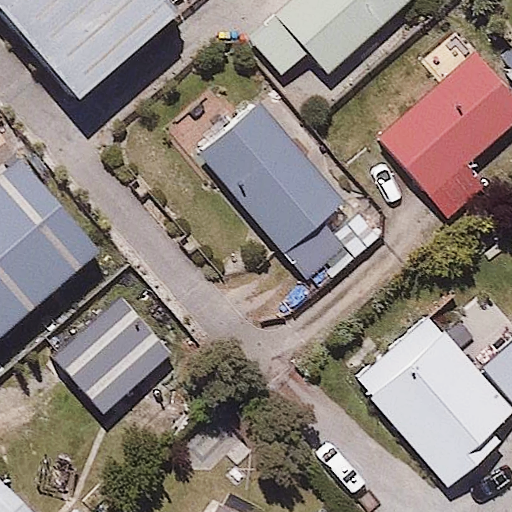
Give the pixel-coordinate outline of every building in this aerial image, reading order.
[(153,17),(138,0),(0,0),(0,42),(54,104),(153,17)] [(396,0),(285,0),(238,40),(271,76),(299,58),(314,74),(396,0)] [(511,117),(511,115),(458,58),(368,144),(448,228),(484,194),(461,170),(511,117)] [(337,201),(252,106),(189,158),(302,280),(336,251),(311,225),(337,201)] [(0,328),(81,258),(0,166),(0,328)] [(109,298),(40,360),(93,419),(161,358),(109,298)] [(425,319),(348,384),(440,493),(493,447),(485,433),(506,415),(511,420),(511,333),(468,371),(425,319)] [(400,511),(374,477),(344,499),(353,511),(400,511)] [(0,511),(23,511),(0,490),(0,511)]
